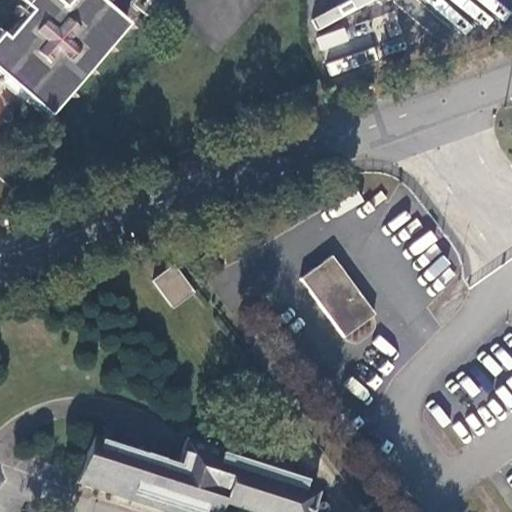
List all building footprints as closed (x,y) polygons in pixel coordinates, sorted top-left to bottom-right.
[(12,0),(27,12),(3,40),(0,37),(0,77),(46,117),(124,26),(96,1),(96,0),(12,0)] [(302,110),(322,103),(319,94),(316,85),(296,91),(302,110)] [(324,93),(327,100),(336,97),(333,90),(324,93)] [(276,96),(280,108),(295,102),(292,91),(276,96)] [(18,199),(21,210),(49,200),(46,189),(18,199)] [(210,252),(195,264),(208,281),(223,270),(210,252)] [(330,255),(300,278),(344,337),(374,314),(330,255)] [(172,267),(152,281),(172,307),(191,292),(172,267)] [(90,436),(76,481),(173,511),(218,511),(222,501),(257,511),(305,511),(315,482),(285,472),(287,467),(274,463),(273,469),(183,440),(176,464),(90,436)]
